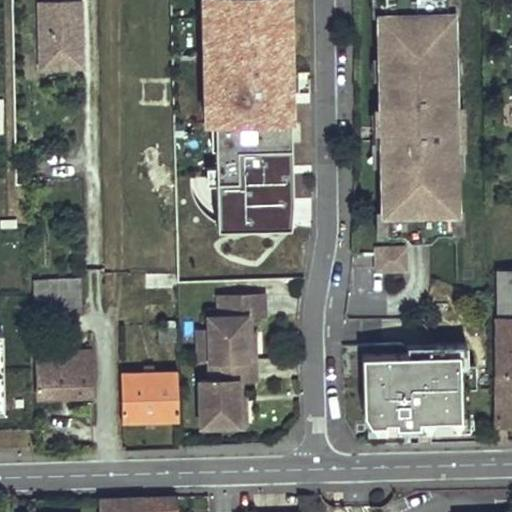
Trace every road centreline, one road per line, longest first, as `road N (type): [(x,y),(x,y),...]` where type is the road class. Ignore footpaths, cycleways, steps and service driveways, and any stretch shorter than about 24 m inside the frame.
road 1 (residential): [(313,0),(316,469)]
road 2 (residential): [(0,478),(316,469)]
road 3 (residential): [(316,469),(511,464)]
